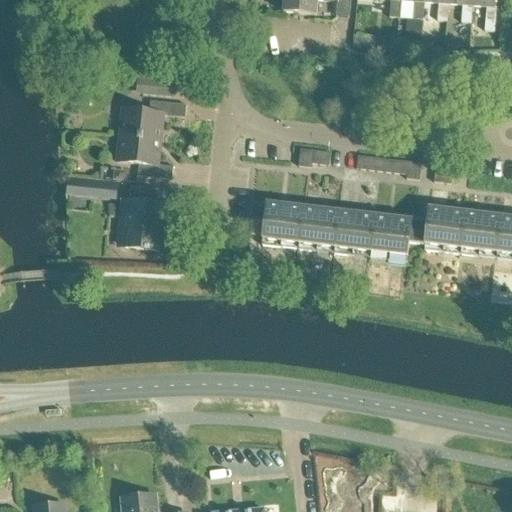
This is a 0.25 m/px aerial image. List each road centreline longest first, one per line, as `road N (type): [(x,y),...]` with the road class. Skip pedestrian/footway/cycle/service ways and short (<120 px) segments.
road 1 (tertiary): [(511,433),(236,387),(11,401)]
road 2 (residential): [(507,126),(400,145),(230,124)]
road 3 (residential): [(222,245),(230,124)]
